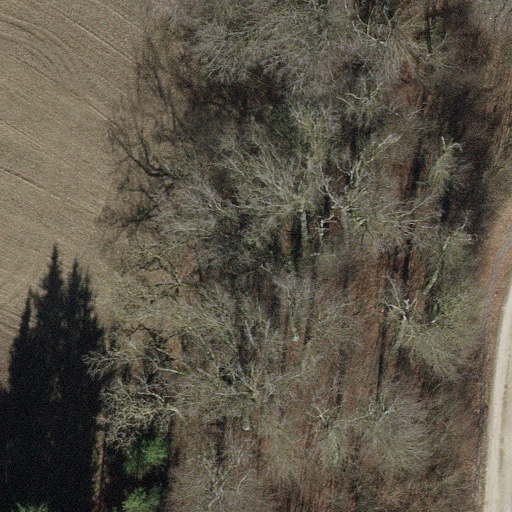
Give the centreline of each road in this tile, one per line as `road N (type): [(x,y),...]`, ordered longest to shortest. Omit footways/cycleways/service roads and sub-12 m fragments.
road 1 (motorway): [(511,393),(363,401),(0,447)]
road 2 (track): [(511,380),(498,511)]
